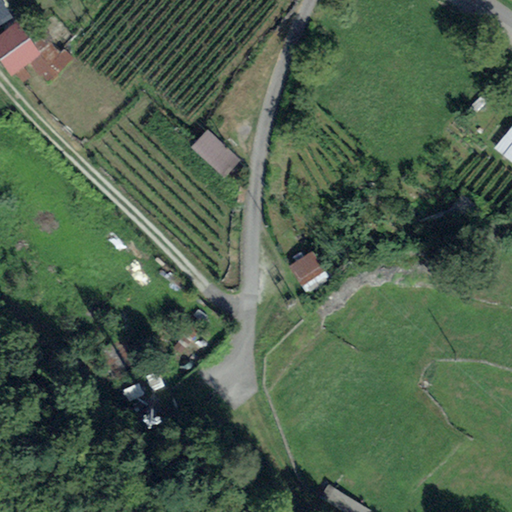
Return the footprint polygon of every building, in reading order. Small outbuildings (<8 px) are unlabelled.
[(0,0),(0,25),(14,17),(2,0),(0,0)] [(41,52),(16,20),(0,31),(0,56),(14,74),(41,52)] [(224,177),(241,159),(207,128),(190,146),(224,177)] [(511,162),(511,143),(503,155),(511,162)] [(325,270),(313,250),(287,265),(300,286),(325,270)]
